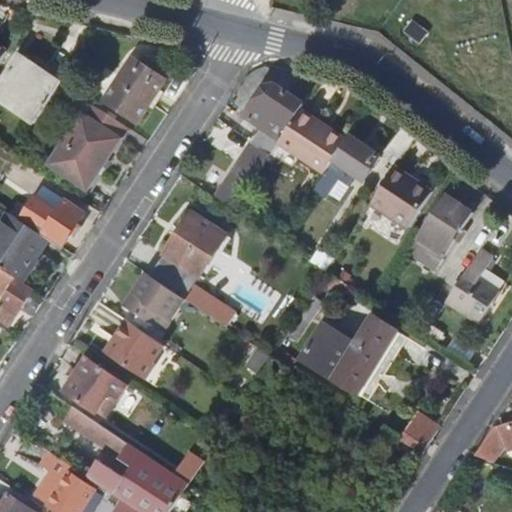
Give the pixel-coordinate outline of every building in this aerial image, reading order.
[(20,58),(0,88),(0,102),(36,125),(61,86),(67,78),(37,59),(33,65),(20,58)] [(139,123),(170,75),(152,64),(148,69),(135,59),(106,102),(139,123)] [(263,91),(244,119),(261,130),(230,176),(248,189),(277,145),(300,111),(303,105),(274,87),(267,89),(263,91)] [(89,106),(50,166),(88,191),(127,132),(89,106)] [(277,145),(323,175),(345,141),(300,111),(277,145)] [(400,127),(388,151),(400,160),(414,139),(402,128),(400,127)] [(380,157),(349,136),(345,141),(323,175),(311,192),(353,220),(366,200),(350,189),(363,169),(369,173),(380,157)] [(395,169),(370,206),(407,230),(432,192),(395,169)] [(227,173),(217,188),(239,203),(248,189),(230,176),(227,173)] [(446,194),(416,240),(444,259),(457,240),(453,238),(459,229),(462,232),(474,213),(446,194)] [(30,203),(19,221),(50,241),(63,249),(85,215),(67,204),(55,220),(30,203)] [(11,214),(0,230),(0,268),(21,282),(50,241),(19,221),(11,214)] [(191,215),(150,278),(173,292),(186,301),(208,316),(218,301),(194,286),(227,238),(191,215)] [(483,247),(447,302),(480,324),(501,292),(499,291),(484,281),(489,273),(499,259),(483,247)] [(327,272),(334,261),(318,250),(311,261),(327,272)] [(0,320),(9,327),(34,291),(21,282),(0,268),(0,320)] [(489,273),(484,281),(499,291),(505,283),(489,273)] [(147,275),(124,309),(149,326),(150,325),(163,333),(170,324),(171,325),(186,301),(173,292),(150,278),(147,275)] [(326,285),(371,314),(377,305),(375,304),(331,275),(326,285)] [(359,396),(400,334),(376,318),(358,346),(327,325),(304,359),(359,396)] [(116,344),(107,358),(145,382),(156,366),(153,364),(164,348),(125,323),(112,342),(116,344)] [(275,360),(290,370),(297,360),(282,350),(275,360)] [(137,393),(87,360),(65,394),(105,422),(119,401),(128,407),(137,393)] [(275,360),(257,388),(277,401),(295,372),(290,370),(275,360)] [(236,398),(225,415),(234,422),(246,406),(236,398)] [(246,406),(234,422),(229,430),(237,434),(255,408),(247,404),(246,406)] [(65,425),(120,460),(130,446),(74,409),(65,425)] [(418,413),(399,440),(422,457),(441,430),(418,413)] [(509,428),(495,431),(477,459),(495,464),(499,452),(508,443),(511,441),(511,424),(509,425),(509,428)] [(85,479),(122,502),(136,511),(174,511),(191,486),(141,453),(122,482),(95,464),(85,479)] [(52,473),(36,497),(57,511),(85,511),(97,494),(70,476),(74,470),(49,454),(40,465),(52,473)] [(0,511),(32,511),(9,496),(2,506),(0,504),(0,511)] [(136,511),(122,502),(116,511),(136,511)]
